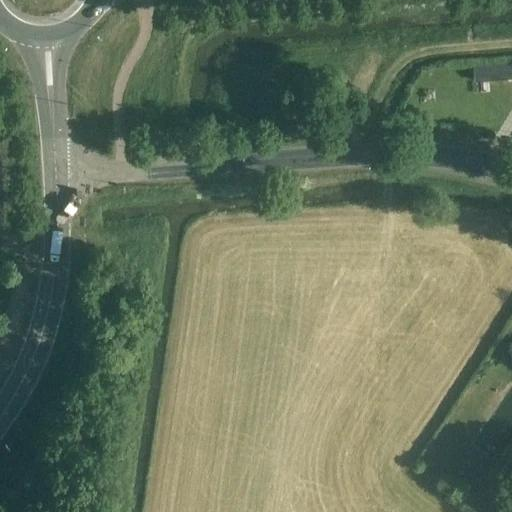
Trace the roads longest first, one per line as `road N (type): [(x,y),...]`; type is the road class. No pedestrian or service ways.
road 1 (tertiary): [(511,176),(398,156),(55,174)]
road 2 (secondary): [(0,419),(42,331),(57,232),(55,174)]
road 3 (secondary): [(55,174),(45,39)]
